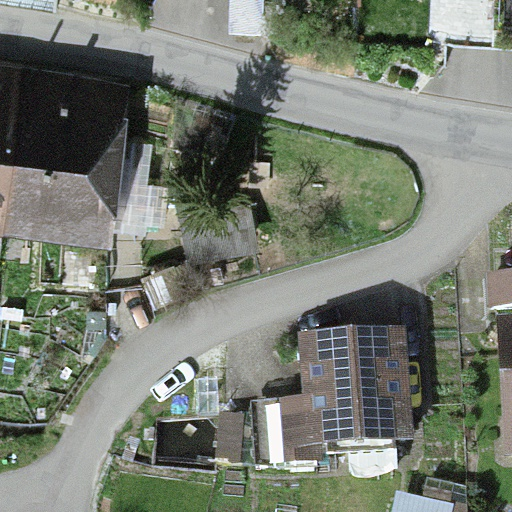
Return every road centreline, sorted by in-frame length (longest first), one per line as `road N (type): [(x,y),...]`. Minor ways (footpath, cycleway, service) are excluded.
road 1 (residential): [(490,146),(460,208),(407,258),(218,315),(82,456),(58,511)]
road 2 (unclassified): [(0,43),(490,146)]
